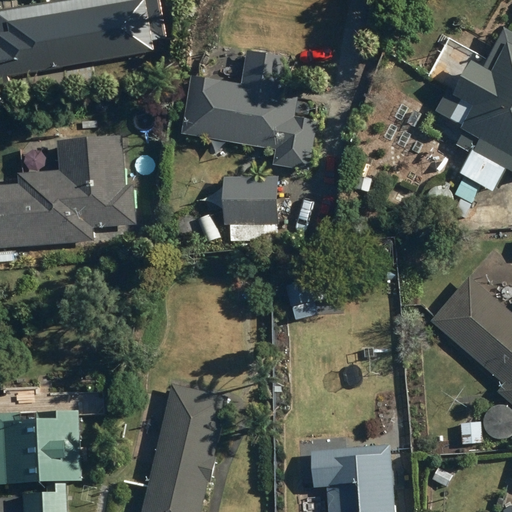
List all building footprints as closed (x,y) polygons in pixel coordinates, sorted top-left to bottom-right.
[(0,85),(5,84),(4,76),(153,51),(151,41),(163,39),(156,0),(47,0),(0,8),(0,85)] [(511,33),(502,27),(479,67),(466,60),(448,91),(470,104),(457,127),(476,138),(456,173),(490,192),(505,167),(511,171),(511,33)] [(280,86),(285,57),(245,50),(239,85),(189,76),(183,109),(180,108),(176,133),(273,149),(270,164),(307,170),(316,120),(291,116),(295,95),(286,93),(287,87),(280,86)] [(142,100),(141,112),(158,112),(158,100),(142,100)] [(0,247),(92,241),(91,226),(134,223),(131,186),(138,186),(137,174),(127,174),(128,184),(122,185),(118,135),(54,139),(56,170),(14,173),(15,185),(0,185),(0,247)] [(228,241),(275,241),(275,177),(220,177),(220,224),(228,224),(228,241)] [(452,194),(428,194),(429,217),(452,217),(452,194)] [(215,213),(198,222),(208,247),(226,239),(215,213)] [(501,384),(495,390),(511,404),(511,312),(510,315),(467,278),(430,320),(501,384)] [(309,286),(287,292),(295,324),(317,318),(309,286)] [(146,486),(201,499),(225,395),(171,382),(146,486)] [(65,511),(64,481),(78,480),(74,408),(0,412),(0,484),(19,483),(20,511),(65,511)] [(488,436),(490,438),(496,442),(499,442),(501,443),(504,442),(507,441),(509,440),(511,438),(511,412),(510,411),(508,410),(505,409),(502,409),(499,409),(497,409),(494,410),(491,411),(489,413),(487,415),(486,418),(485,420),(484,423),(484,426),(484,429),(485,431),(486,434),(488,436)] [(480,423),(460,424),(461,444),(481,443),(480,423)] [(391,511),(387,444),(308,450),(310,486),(352,483),(353,487),(324,489),(325,511),(391,511)] [(432,477),(445,487),(452,476),(439,467),(432,477)] [(146,486),(139,511),(197,511),(201,499),(146,486)]
